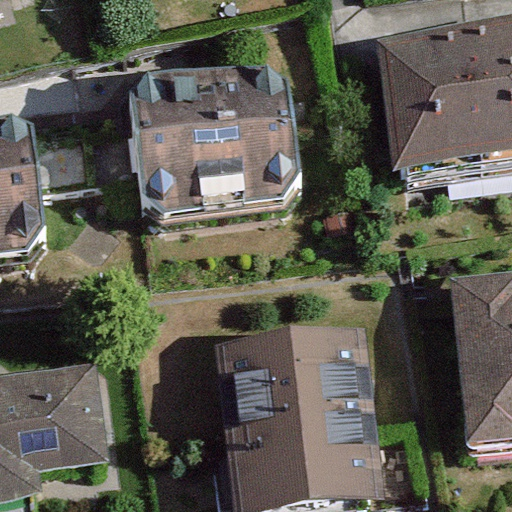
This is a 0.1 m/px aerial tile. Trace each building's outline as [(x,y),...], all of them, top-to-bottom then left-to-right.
[(511,57),(390,74),(408,210),(511,196),(511,57)] [(146,131),(155,229),(182,245),(298,232),(316,211),(303,113),(284,95),(164,110),(146,131)] [(0,292),(44,286),(64,263),(56,166),(28,146),(0,150),(0,292)] [(511,287),(464,292),(478,454),(511,450),(511,287)] [(212,353),(230,511),(302,511),(385,503),(365,336),(212,353)] [(0,499),(29,496),(26,475),(105,463),(91,369),(2,382),(0,377),(0,499)]
